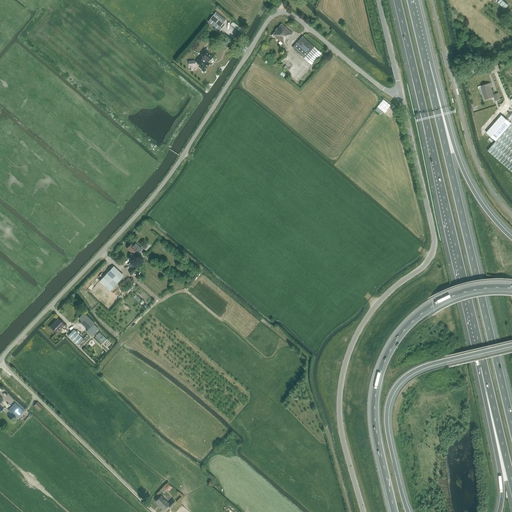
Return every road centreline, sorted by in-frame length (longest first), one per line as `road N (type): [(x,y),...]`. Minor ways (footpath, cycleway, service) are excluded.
road 1 (unclassified): [(0,361),(167,179),(273,14),(292,14),(383,89),(401,94)]
road 2 (unclassified): [(363,511),(340,421),(344,367),(370,312),(434,248),(401,94)]
road 3 (motorway): [(397,0),(484,365)]
road 4 (motorway): [(511,425),(425,60)]
road 5 (motorway): [(511,287),(467,290),(432,305),(388,353),(374,417),(394,511)]
road 6 (motorway): [(408,511),(387,426),(391,394),(421,367),(511,345)]
road 7 (motorway): [(511,235),(464,170),(425,60)]
road 8 (motorway): [(484,365),(498,511)]
road 9 (motorway): [(484,365),(511,482)]
